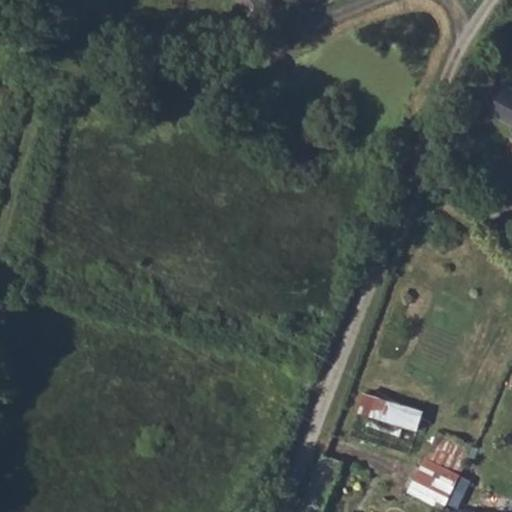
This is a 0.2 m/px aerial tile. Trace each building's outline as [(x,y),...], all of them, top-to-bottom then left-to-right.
[(263,0),(235,0),(248,24),(252,22),(270,13),(263,0)] [(511,84),(504,80),(489,107),(511,120),(511,84)] [(359,412),(421,427),(426,404),(365,390),(359,412)] [(441,435),(429,459),(463,476),(476,452),(441,435)] [(326,452),(303,511),(324,511),(344,459),(326,452)] [(429,459),(418,483),(452,500),(463,476),(429,459)]
